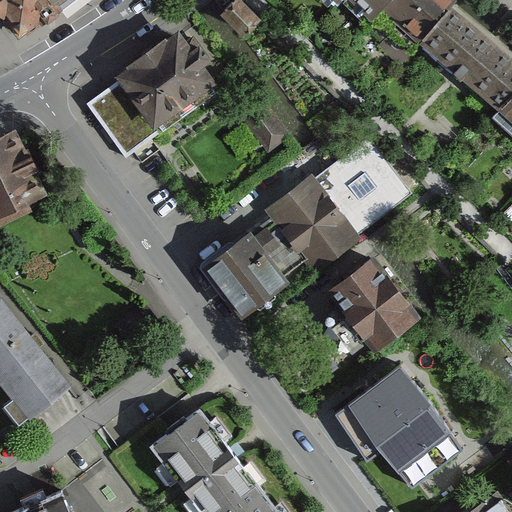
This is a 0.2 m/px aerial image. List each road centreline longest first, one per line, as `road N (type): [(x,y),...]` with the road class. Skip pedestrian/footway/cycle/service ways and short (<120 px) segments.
road 1 (residential): [(214,330),(31,83)]
road 2 (residential): [(0,483),(19,479),(214,330)]
road 3 (residential): [(353,511),(214,330)]
road 4 (residential): [(148,0),(31,83)]
